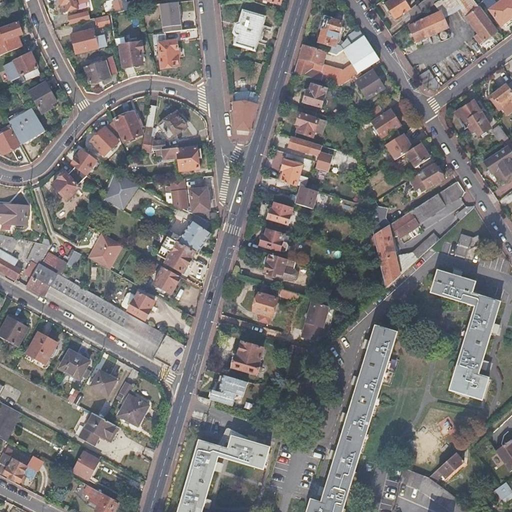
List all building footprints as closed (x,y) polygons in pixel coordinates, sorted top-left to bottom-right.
[(76,0),(59,0),(61,6),(64,5),(66,11),(78,8),(76,0)] [(402,0),(389,0),(385,3),(394,18),(408,8),(402,0)] [(437,0),(424,0),(416,7),(422,14),(433,5),(439,1),(437,0)] [(439,12),(453,2),(477,34),(490,25),(470,0),(439,0),(439,1),(433,5),(439,12)] [(491,0),(484,0),(482,2),(499,25),(510,16),(511,18),(511,17),(511,0),(502,0),(496,5),(491,0)] [(134,1),(121,4),(123,11),(136,8),(134,1)] [(180,3),(162,6),(165,30),(183,28),(180,3)] [(238,24),(235,25),(233,32),(235,35),(238,35),(235,44),(254,50),(263,17),(242,11),(238,24)] [(439,12),(409,26),(417,43),(447,29),(439,12)] [(81,13),(67,16),(69,25),(83,21),(81,13)] [(108,16),(95,19),(97,27),(110,24),(108,16)] [(318,43),(328,46),(326,53),(336,56),(343,51),(364,37),(359,29),(348,37),(347,40),(343,44),(339,43),(343,29),(340,29),(342,24),(325,19),(318,43)] [(17,24),(0,30),(4,41),(21,35),(17,24)] [(490,25),(477,34),(479,36),(478,37),(482,42),(483,41),(484,42),(496,32),(490,25)] [(95,29),(71,35),(76,53),(108,45),(105,35),(97,37),(95,29)] [(153,45),(158,45),(160,70),(175,68),(175,67),(179,67),(178,57),(175,57),(175,50),(177,50),(176,42),(166,43),(165,34),(152,35),(153,45)] [(364,37),(343,51),(352,66),(344,72),(350,82),(370,67),(379,61),(364,37)] [(131,43),(120,44),(123,67),(142,64),(141,52),(144,52),(142,42),(137,43),(136,40),(131,40),(131,43)] [(326,53),(304,45),(295,74),(331,85),(334,76),(323,73),(322,75),(313,72),(315,64),(322,66),(325,56),(336,60),(336,56),(326,53)] [(13,63),(11,64),(12,68),(15,67),(20,77),(21,76),(23,82),(30,79),(39,75),(36,69),(37,69),(30,53),(12,61),(13,63)] [(105,62),(85,67),(90,83),(109,77),(109,76),(117,73),(113,57),(104,59),(105,62)] [(370,67),(350,82),(342,88),(343,95),(354,86),(355,87),(358,86),(368,102),(385,90),(370,67)] [(428,70),(417,77),(425,88),(437,90),(440,87),(428,70)] [(344,72),(334,76),(331,85),(342,88),(350,82),(344,72)] [(30,79),(23,82),(17,85),(21,91),(33,86),(30,79)] [(511,81),(492,96),(506,117),(511,112),(511,81)] [(44,83),(29,91),(42,113),(50,109),(49,106),(55,102),(44,83)] [(302,104),(304,105),(302,111),(305,112),(315,115),(317,109),(320,110),(325,92),(310,87),(307,97),(304,96),(302,104)] [(248,92),(232,94),(234,114),(236,130),(249,131),(260,94),(248,92)] [(389,101),(367,117),(383,140),(387,137),(392,143),(399,138),(394,132),(400,128),(391,113),(385,118),(383,115),(394,107),(389,101)] [(485,133),(487,131),(486,129),(489,127),(474,102),(455,114),(465,129),(468,127),(472,134),(474,133),(477,138),(480,136),(481,138),(486,135),(485,133)] [(156,107),(148,105),(141,150),(151,152),(152,149),(154,141),(153,137),(150,137),(156,107)] [(31,109),(14,119),(27,141),(44,130),(31,109)] [(303,116),(299,115),(295,126),(298,127),(296,134),(312,139),(317,121),(314,120),(315,115),(305,112),(303,116)] [(133,113),(114,120),(123,142),(142,136),(139,129),(142,128),(140,122),(137,124),(133,113)] [(173,114),(159,125),(169,138),(183,128),(184,125),(180,120),(178,121),(173,114)] [(105,130),(104,128),(90,143),(104,156),(117,143),(115,141),(118,138),(112,123),(105,130)] [(3,134),(0,135),(0,149),(0,150),(11,150),(18,146),(8,126),(1,129),(3,134)] [(500,127),(492,132),(500,143),(507,138),(506,137),(500,127)] [(310,144),(292,139),(289,149),(307,155),(310,144)] [(164,141),(154,141),(152,149),(156,149),(165,148),(164,141)] [(420,145),(406,155),(415,170),(430,160),(420,145)] [(156,155),(162,154),(163,159),(177,158),(179,171),(198,169),(197,157),(200,157),(199,149),(196,149),(196,148),(177,149),(177,147),(165,148),(156,149),(156,155)] [(511,159),(505,149),(486,161),(499,181),(502,179),(506,184),(511,180),(511,159)] [(338,153),(328,150),(326,158),(336,161),(338,153)] [(96,162),(82,152),(71,166),(74,168),(85,176),(96,162)] [(350,157),(338,153),(336,161),(348,165),(350,157)] [(303,167),(284,162),(278,182),(297,187),(303,167)] [(435,167),(420,178),(429,192),(444,182),(435,167)] [(66,176),(64,173),(52,186),(67,201),(79,189),(76,186),(85,177),(85,176),(74,168),(66,176)] [(115,171),(106,192),(102,201),(122,211),(137,185),(116,172),(115,171)] [(390,176),(386,171),(377,177),(380,182),(390,176)] [(170,181),(172,204),(180,209),(183,209),(186,208),(183,180),(170,181)] [(465,193),(457,182),(375,239),(380,265),(386,289),(399,277),(392,243),(399,238),(401,240),(416,229),(412,222),(414,221),(417,226),(430,217),(431,217),(459,198),(460,199),(465,193)] [(206,190),(189,191),(192,214),(209,212),(206,190)] [(321,194),(302,190),(298,207),(317,211),(321,194)] [(378,204),(377,202),(368,209),(369,214),(380,207),(378,204)] [(273,212),(270,211),(267,220),(288,226),(291,217),(290,217),(292,210),(275,205),(273,212)] [(472,205),(466,205),(455,215),(460,221),(474,208),(472,205)] [(27,208),(3,206),(1,225),(3,225),(9,225),(27,227),(27,208)] [(217,214),(209,215),(210,225),(218,229),(217,214)] [(212,231),(191,220),(180,239),(173,235),(171,238),(174,240),(199,254),(212,231)] [(265,238),(263,237),(260,246),(283,253),(285,253),(287,246),(286,244),(282,243),(284,237),(266,232),(265,238)] [(124,246),(103,234),(88,259),(109,271),(124,246)] [(439,240),(433,234),(413,252),(419,258),(439,240)] [(471,238),(461,234),(455,254),(465,257),(467,250),(481,244),(477,235),(471,238)] [(0,235),(0,275),(4,277),(5,275),(16,281),(21,271),(7,263),(18,239),(0,235)] [(195,253),(177,243),(166,263),(184,273),(195,253)] [(50,247),(35,244),(28,264),(40,268),(41,267),(42,266),(47,253),(50,247)] [(67,264),(47,253),(42,266),(60,276),(67,264)] [(262,265),(267,266),(264,275),(274,277),(275,276),(281,277),(281,280),(287,281),(293,263),(270,256),(269,259),(264,258),(262,265)] [(41,267),(40,268),(30,287),(154,357),(166,335),(157,330),(155,333),(74,287),(75,284),(60,276),(59,277),(41,267)] [(157,277),(158,278),(154,286),(170,294),(175,287),(176,287),(181,277),(163,267),(157,277)] [(469,328),(463,326),(454,353),(461,355),(450,391),(482,401),(488,380),(478,376),(480,370),(486,372),(488,363),(482,361),(491,333),(497,335),(500,326),(494,324),(500,303),(472,294),(475,283),(460,278),(462,272),(453,270),(451,275),(438,271),(431,293),(476,307),(469,328)] [(118,276),(115,274),(109,285),(120,292),(126,280),(118,276)] [(261,295),(259,294),(253,314),(261,316),(259,323),(268,325),(270,319),(272,319),(277,300),(275,299),(278,289),(263,285),(261,295)] [(299,295),(281,290),(279,297),(297,302),(299,295)] [(128,295),(123,304),(125,307),(128,309),(128,310),(146,320),(151,310),(150,309),(154,302),(138,294),(137,297),(132,294),(128,295)] [(330,307),(312,302),(302,337),(314,341),(316,334),(322,336),(325,328),(324,328),(330,307)] [(28,326),(8,316),(0,330),(0,336),(17,346),(28,326)] [(340,421),(346,423),(337,452),(331,450),(329,458),(335,460),(326,488),(320,486),(317,495),(324,497),(321,504),(311,501),(307,511),(343,511),(397,334),(376,327),(372,341),(365,339),(363,348),(369,350),(360,377),(354,376),(352,384),(357,386),(349,414),(343,412),(340,421)] [(56,343),(38,333),(27,353),(45,364),(56,343)] [(239,359),(236,358),(233,369),(257,376),(261,365),(260,364),(264,349),(243,343),(239,359)] [(317,352),(292,345),(290,353),(308,358),(308,356),(312,357),(317,352)] [(69,350),(59,368),(79,379),(89,361),(69,350)] [(117,380),(99,370),(90,386),(107,395),(117,380)] [(218,375),(211,400),(233,406),(236,395),(244,397),(248,383),(218,375)] [(148,407),(129,395),(118,416),(137,427),(148,407)] [(272,412),(270,411),(266,425),(278,429),(279,426),(283,427),(285,405),(275,402),(272,412)] [(0,426),(10,407),(2,403),(0,407),(0,426)] [(20,413),(10,407),(0,426),(0,437),(5,440),(20,413)] [(85,427),(83,427),(78,436),(93,444),(98,435),(110,442),(118,427),(104,419),(93,413),(85,427)] [(228,450),(199,442),(177,511),(201,511),(203,510),(208,511),(210,502),(206,501),(214,473),(219,474),(221,466),(216,464),(219,457),(263,470),(270,448),(254,444),(256,438),(248,436),(247,440),(231,433),(228,442),(230,443),(228,450)] [(511,444),(510,442),(496,452),(510,472),(511,470),(511,444)] [(84,449),(83,452),(98,460),(99,457),(84,449)] [(10,457),(3,454),(0,459),(0,472),(8,477),(7,478),(15,482),(16,481),(19,483),(23,476),(31,480),(42,460),(33,456),(30,461),(19,456),(20,453),(17,452),(16,454),(13,452),(10,457)] [(98,460),(83,452),(72,472),(88,480),(99,461),(98,460)] [(464,463),(456,454),(438,470),(442,475),(446,479),(464,463)] [(401,482),(422,489),(451,511),(472,511),(469,510),(454,498),(434,482),(429,478),(404,469),(401,482)] [(442,475),(438,470),(429,478),(434,482),(442,475)] [(505,484),(500,488),(495,491),(499,496),(508,489),(505,484)] [(83,493),(90,497),(86,506),(97,511),(113,511),(118,501),(87,485),(83,493)]
